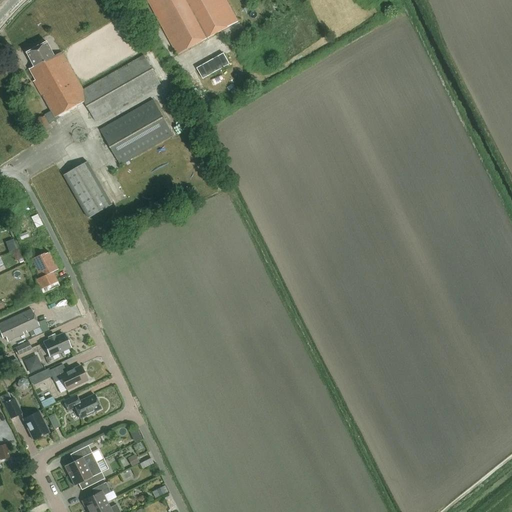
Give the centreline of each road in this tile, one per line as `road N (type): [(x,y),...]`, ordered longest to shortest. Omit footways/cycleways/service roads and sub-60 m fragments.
road 1 (unclassified): [(0,176),(27,186),(87,313)]
road 2 (unclassified): [(58,511),(38,464),(134,411)]
